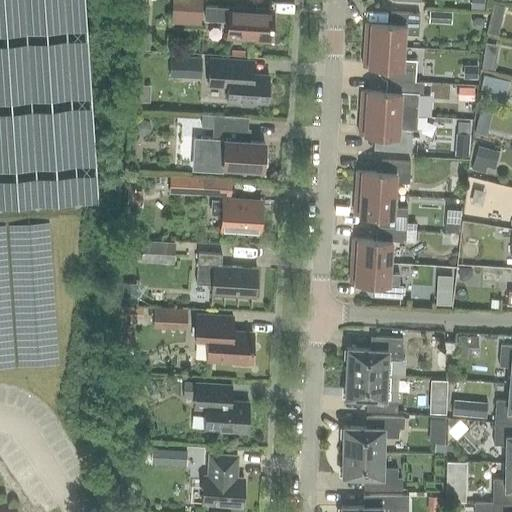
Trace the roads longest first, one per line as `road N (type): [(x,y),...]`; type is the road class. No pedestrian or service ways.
road 1 (residential): [(318,315),(336,0)]
road 2 (residential): [(307,511),(318,315)]
road 3 (residential): [(318,315),(511,326)]
